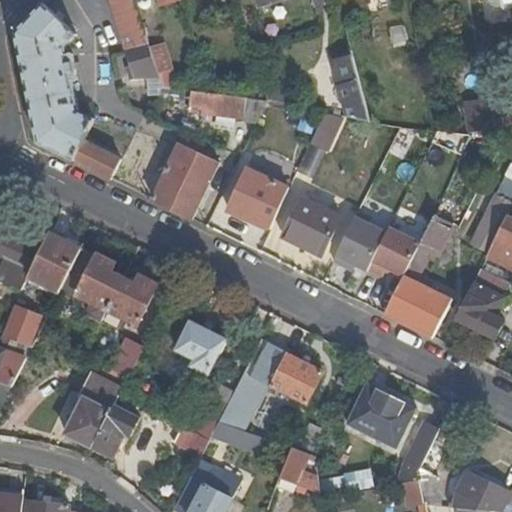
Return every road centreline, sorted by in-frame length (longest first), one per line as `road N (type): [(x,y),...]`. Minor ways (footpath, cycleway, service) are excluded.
road 1 (residential): [(511,403),(4,153)]
road 2 (residential): [(0,454),(79,469),(141,511)]
